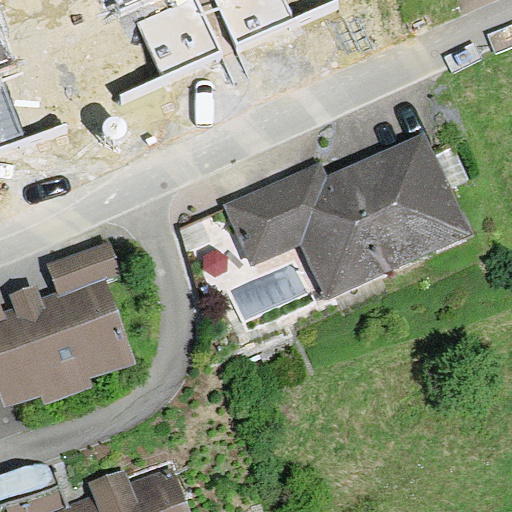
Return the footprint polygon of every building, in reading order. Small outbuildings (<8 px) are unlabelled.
[(0,33),(0,61),(9,58),(0,33)] [(321,164),(225,208),(253,269),(302,246),(329,305),(473,240),(426,136),(342,174),(329,180),(321,164)] [(111,246),(49,268),(60,296),(62,302),(106,285),(123,279),(111,246)] [(25,293),(11,298),(16,311),(5,315),(8,322),(0,324),(0,398),(6,416),(42,403),(44,410),(93,393),(91,386),(137,369),(106,285),(62,302),(60,296),(43,302),(38,289),(25,293)] [(68,508),(58,511),(189,511),(172,469),(132,484),(126,471),(108,478),(90,485),(95,498),(68,508)] [(58,511),(68,508),(61,488),(8,507),(9,511),(58,511)]
